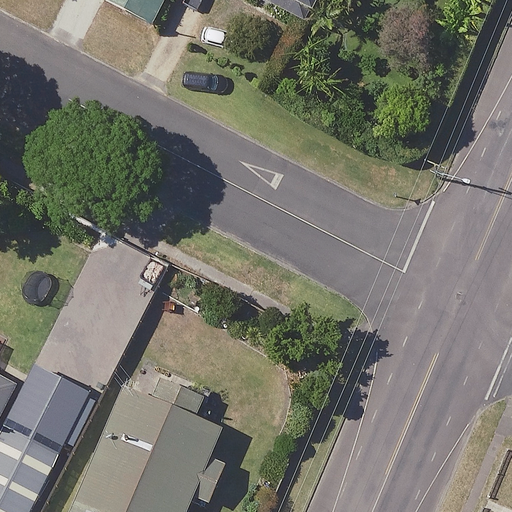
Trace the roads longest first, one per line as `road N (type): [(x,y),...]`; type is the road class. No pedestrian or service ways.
road 1 (residential): [(0,61),(461,303)]
road 2 (tertiary): [(373,511),(461,303)]
road 3 (tertiary): [(461,303),(511,180)]
